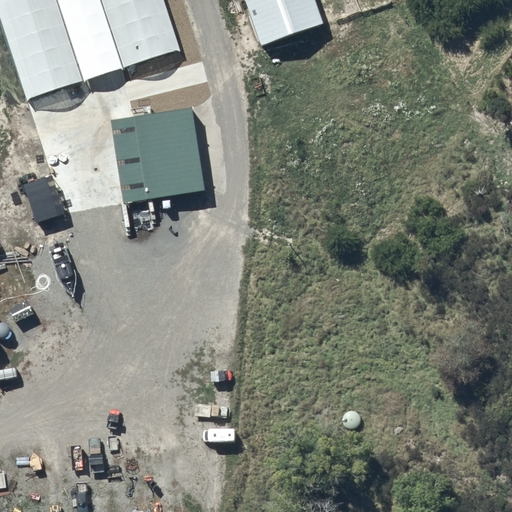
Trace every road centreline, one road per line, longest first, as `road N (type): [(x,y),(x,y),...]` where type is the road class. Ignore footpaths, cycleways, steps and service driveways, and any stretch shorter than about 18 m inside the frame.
road 1 (track): [(202,0),(236,98),(213,371),(155,511)]
road 2 (track): [(213,371),(0,413)]
